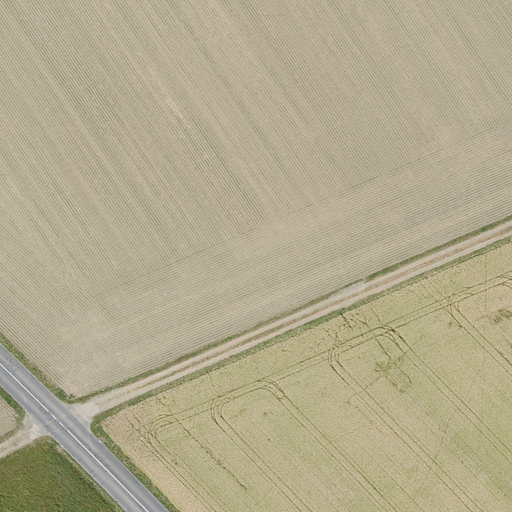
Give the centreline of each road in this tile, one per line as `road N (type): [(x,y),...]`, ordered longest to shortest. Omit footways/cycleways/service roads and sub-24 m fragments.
road 1 (track): [(511,230),(0,457)]
road 2 (secondary): [(0,365),(147,511)]
